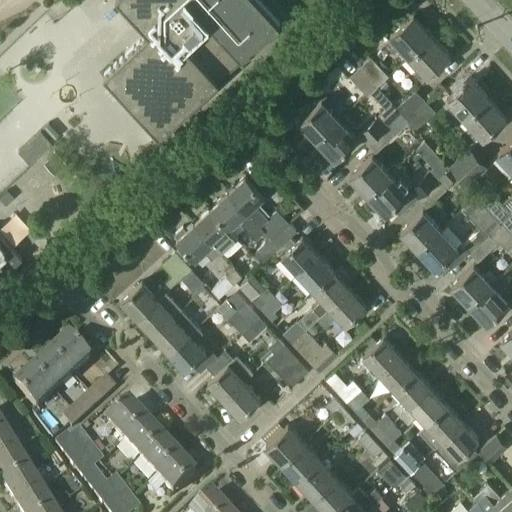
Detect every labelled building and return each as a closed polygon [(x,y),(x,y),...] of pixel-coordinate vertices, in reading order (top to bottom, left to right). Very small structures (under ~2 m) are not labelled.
[(119,0),(149,32),(104,74),(160,134),(256,46),(280,24),(257,0),(119,0)] [(398,46),(409,57),(432,36),(413,15),(390,37),(390,38),(386,42),(393,50),(398,46)] [(451,56),(432,36),(409,57),(418,67),(414,72),(422,81),(427,77),(428,78),(451,56)] [(371,56),(358,68),(376,87),(389,76),(371,56)] [(367,96),(376,87),(358,68),(350,75),(367,96)] [(448,98),(466,118),(479,107),(490,97),(471,77),(448,98)] [(428,102),(415,89),(396,107),(391,102),(390,103),(399,113),(400,112),(408,120),(428,102)] [(507,116),(490,97),(479,107),(466,118),(483,137),(507,116)] [(299,120),(317,140),(325,133),(339,120),(322,100),(299,120)] [(408,120),(421,134),(432,123),(428,118),(435,111),(428,102),(408,120)] [(390,103),(357,134),(367,144),(369,142),(387,126),(387,125),(399,113),(390,103)] [(345,114),(339,120),(325,133),(317,140),(334,158),(356,138),(347,128),(353,123),(345,114)] [(367,144),(375,152),(394,134),(387,126),(369,142),(367,144)] [(22,148),(34,162),(57,143),(45,128),(22,148)] [(511,140),(498,154),(511,169),(511,140)] [(450,168),(458,177),(479,157),(470,149),(450,168)] [(350,175),(367,195),(389,174),(372,155),(350,175)] [(458,177),(459,178),(459,177),(468,186),(487,166),(479,157),(458,177)] [(410,190),(419,198),(443,176),(442,175),(434,167),(410,190)] [(442,175),(443,176),(419,198),(426,206),(459,178),(458,177),(450,168),(442,175)] [(407,193),(389,174),(367,195),(384,213),(407,193)] [(246,175),(228,191),(236,200),(260,225),(268,218),(255,204),(265,195),(246,175)] [(240,219),(252,232),(257,237),(264,230),(260,225),(236,200),(228,191),(211,207),(230,228),(240,219)] [(492,212),(510,231),(511,228),(511,210),(507,215),(498,206),(492,212)] [(230,228),(211,207),(194,223),(220,251),(221,252),(238,237),(230,228)] [(400,230),(418,249),(430,238),(441,228),(423,209),(400,230)] [(272,238),(289,223),(277,210),(268,218),(260,225),(264,230),(271,237),(272,238)] [(195,259),(205,250),(212,258),(220,251),(194,223),(187,229),(184,226),(175,233),(179,237),(176,239),(195,259)] [(297,230),(289,223),(272,238),(271,237),(253,253),(261,262),(278,248),(290,236),(297,230)] [(489,235),(469,253),(478,262),(499,241),(508,251),(511,247),(511,234),(502,224),(490,235),(489,235)] [(469,253),(489,235),(479,225),(460,243),(469,253)] [(458,247),(441,228),(430,238),(418,249),(435,268),(458,247)] [(0,278),(22,257),(0,233),(0,278)] [(296,242),(290,236),(278,248),(283,253),(282,255),(298,272),(311,261),(319,253),(302,235),(296,242)] [(170,287),(191,268),(175,250),(160,264),(172,276),(165,282),(170,287)] [(298,272),(314,290),(335,270),(319,253),(311,261),(298,272)] [(451,284),(468,303),(491,282),(474,263),(451,284)] [(235,267),(226,275),(233,283),(242,274),(235,267)] [(317,318),(318,318),(351,288),(335,270),(314,290),(323,298),(315,305),(322,313),(317,318)] [(210,271),(202,279),(219,297),(233,283),(226,275),(219,281),(210,271)] [(501,274),(491,283),(491,282),(468,303),(486,322),(509,301),(500,292),(509,283),(501,274)] [(122,300),(137,318),(159,298),(143,281),(122,300)] [(251,298),(259,308),(267,301),(275,294),(266,284),(251,298)] [(366,304),(351,288),(318,318),(324,325),(336,313),(346,323),(366,304)] [(166,291),(159,298),(137,318),(153,335),(181,308),(166,291)] [(227,299),(236,309),(244,301),(235,291),(227,299)] [(279,315),(274,309),(283,301),(275,294),(267,301),(259,308),(271,321),(279,315)] [(252,309),(244,301),(236,309),(243,317),(252,309)] [(153,335),(169,352),(179,342),(190,332),(198,325),(181,308),(153,335)] [(236,309),(227,317),(242,332),(258,317),(252,309),(243,317),(236,309)] [(242,332),(250,340),(266,325),(258,317),(242,332)] [(282,333),(291,342),(306,329),(297,319),(282,333)] [(198,325),(190,332),(179,342),(169,352),(185,369),(206,349),(198,340),(202,336),(202,330),(198,325)] [(337,354),(325,342),(322,346),(306,329),(291,342),(319,371),(337,354)] [(511,329),(502,339),(511,349),(511,329)] [(362,354),(379,372),(400,353),(383,335),(362,354)] [(269,345),(275,351),(284,343),(279,337),(278,336),(269,345)] [(73,377),(91,361),(70,337),(52,354),(73,377)] [(379,372),(395,389),(403,382),(416,370),(400,353),(379,372)] [(73,377),(52,354),(34,371),(55,394),(73,377)] [(207,381),(223,398),(252,371),(236,354),(207,381)] [(300,361),(282,377),(291,386),(309,370),(300,361)] [(394,407),(401,415),(426,391),(431,387),(416,370),(403,382),(395,389),(404,398),(394,407)] [(55,394),(34,371),(16,387),(37,410),(55,394)] [(325,379),(347,403),(361,389),(352,378),(347,384),(335,371),(325,379)] [(99,405),(117,388),(107,378),(89,395),(99,405)] [(245,379),(223,398),(239,416),(260,396),(245,379)] [(418,414),(427,423),(447,405),(431,387),(426,391),(401,415),(408,423),(418,414)] [(347,403),(362,419),(370,412),(362,404),(369,397),(361,389),(347,403)] [(89,395),(71,411),(81,422),(99,405),(89,395)] [(343,405),(334,397),(326,404),(334,413),(343,405)] [(124,442),(147,421),(131,403),(108,424),(124,442)] [(351,414),(343,405),(334,413),(343,423),(351,414)] [(419,430),(435,447),(457,427),(463,422),(447,405),(427,423),(419,430)] [(71,411),(63,419),(72,430),(81,422),(71,411)] [(362,419),(379,437),(393,423),(385,414),(377,420),(370,412),(362,419)] [(163,438),(147,421),(124,442),(140,460),(163,438)] [(478,438),(463,422),(457,427),(435,447),(456,470),(476,451),(470,445),(478,438)] [(265,444),(281,461),(304,441),(288,423),(265,444)] [(379,437),(394,453),(401,447),(394,439),(401,431),(393,423),(379,437)] [(0,434),(0,461),(19,449),(7,430),(0,434)] [(70,437),(73,440),(82,452),(82,453),(92,445),(80,430),(70,437)] [(356,438),(365,447),(374,439),(365,430),(356,438)] [(60,450),(73,440),(70,437),(68,434),(55,444),(60,450)] [(479,450),(487,459),(505,443),(497,434),(479,450)] [(179,456),(163,438),(140,460),(156,477),(179,456)] [(383,448),(374,439),(365,447),(373,456),(383,448)] [(60,450),(69,462),(82,452),(73,440),(60,450)] [(281,461),(297,478),(319,458),(304,441),(281,461)] [(82,453),(90,463),(94,468),(104,461),(92,445),(82,453)] [(420,460),(408,448),(399,457),(411,469),(420,460)] [(0,461),(0,479),(4,486),(31,469),(19,449),(0,461)] [(82,452),(69,462),(77,472),(90,463),(82,453),(82,452)] [(55,454),(50,457),(58,469),(63,466),(55,454)] [(195,474),(179,456),(156,477),(172,495),(195,474)] [(297,478),(312,496),(335,475),(319,458),(297,478)] [(90,463),(77,472),(85,483),(86,484),(99,474),(98,473),(94,468),(90,463)] [(406,472),(398,464),(389,473),(397,481),(406,472)] [(424,464),(414,474),(424,484),(423,486),(430,494),(442,483),(424,464)] [(4,486),(16,505),(43,489),(31,469),(4,486)] [(415,481),(406,472),(397,481),(406,490),(415,481)] [(99,474),(86,484),(90,489),(94,495),(107,485),(103,479),(99,474)] [(312,496),(327,511),(328,511),(351,492),(335,475),(312,496)] [(117,478),(107,485),(116,496),(119,500),(128,493),(117,478)] [(359,484),(351,492),(328,511),(362,511),(366,509),(382,494),(375,487),(368,493),(359,484)] [(103,506),(116,496),(107,485),(94,495),(103,506)] [(511,511),(511,486),(511,485),(498,497),(490,489),(478,500),(489,511),(511,511)] [(16,505),(19,511),(49,511),(55,508),(43,489),(16,505)] [(414,509),(429,500),(424,490),(408,499),(414,509)] [(134,511),(140,508),(128,493),(119,500),(125,507),(128,511),(134,511)] [(228,511),(229,511),(213,493),(192,511),(228,511)] [(119,500),(116,496),(103,506),(107,511),(118,511),(125,507),(119,500)] [(475,511),(489,511),(478,500),(471,507),(475,511)]
